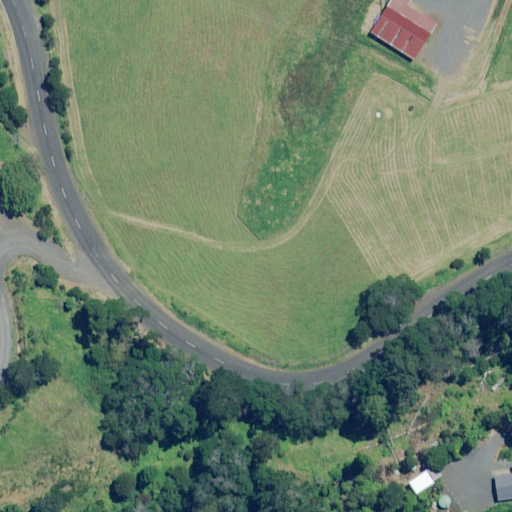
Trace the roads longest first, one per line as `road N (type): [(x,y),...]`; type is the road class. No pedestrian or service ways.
road 1 (tertiary): [(10,0),(83,223),(152,313),(197,348),(238,368),(339,374),(372,361),(445,303),(511,266)]
road 2 (track): [(111,268),(63,250),(12,215),(0,219)]
